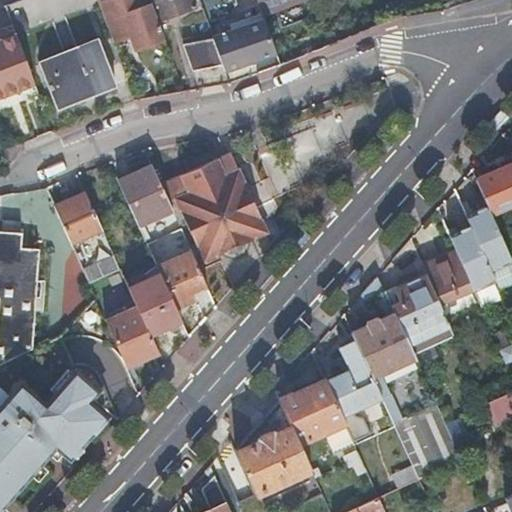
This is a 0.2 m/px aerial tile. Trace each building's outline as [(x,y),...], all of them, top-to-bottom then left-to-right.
[(22,0),(5,6),(10,21),(15,34),(16,36),(98,6),(98,4),(95,0),(22,0)] [(105,0),(95,0),(98,4),(100,4),(114,43),(132,36),(124,16),(145,9),(142,0),(110,0),(106,2),(105,0)] [(149,0),(158,22),(196,9),(192,0),(149,0)] [(0,39),(15,34),(10,21),(0,24),(0,39)] [(264,22),(212,39),(221,66),(224,66),(226,70),(276,54),(264,22)] [(0,99),(34,86),(16,36),(15,34),(0,39),(0,99)] [(221,66),(212,39),(183,46),(192,71),(221,66)] [(115,86),(97,40),(38,63),(56,110),(115,86)] [(160,145),(162,154),(172,152),(170,142),(160,145)] [(171,210),(173,213),(180,210),(203,263),(229,251),(230,252),(231,252),(230,250),(236,248),(240,246),(241,248),(242,247),(241,245),(267,234),(247,188),(240,174),(238,170),(224,176),(217,159),(160,185),(171,210)] [(491,215),(511,205),(511,164),(476,180),(487,206),(491,215)] [(160,185),(152,167),(117,182),(137,226),(171,210),(160,185)] [(64,203),(72,200),(68,193),(61,196),(64,203)] [(102,230),(85,194),(72,200),(64,203),(54,207),(71,244),(102,230)] [(487,206),(465,216),(470,227),(494,283),(495,282),(491,273),(511,264),(511,262),(510,258),(504,244),(491,215),(487,206)] [(180,230),(185,239),(188,237),(183,225),(179,228),(180,230)] [(470,227),(448,236),(473,292),(494,283),(470,227)] [(193,294),(207,288),(197,266),(185,239),(180,230),(146,244),(160,275),(177,311),(196,302),(193,294)] [(0,369),(36,352),(41,250),(24,250),(25,234),(0,233),(0,369)] [(473,292),(456,253),(422,268),(425,274),(440,306),(473,292)] [(182,322),(177,311),(160,275),(156,267),(152,270),(146,274),(145,275),(147,280),(129,289),(132,297),(135,303),(151,336),(182,322)] [(146,274),(143,271),(125,279),(129,289),(147,280),(145,275),(146,274)] [(452,334),(440,306),(425,274),(393,288),(396,296),(387,300),(411,352),(452,334)] [(383,293),(377,278),(361,296),(359,299),(378,322),(352,334),(381,398),(413,468),(419,480),(461,461),(457,452),(452,441),(411,352),(387,300),(383,293)] [(396,296),(393,288),(383,293),(387,300),(396,296)] [(159,355),(151,336),(135,303),(117,311),(119,315),(105,321),(127,368),(159,355)] [(381,398),(352,334),(339,349),(350,374),(326,384),(341,416),(352,412),(381,398)] [(511,346),(499,352),(505,365),(511,362),(511,346)] [(0,511),(0,508),(41,462),(55,446),(70,458),(93,432),(87,427),(101,412),(88,401),(97,391),(76,372),(46,406),(21,384),(0,407),(0,511)] [(341,416),(326,384),(324,382),(278,402),(299,445),(345,425),(341,416)] [(310,472),(299,445),(278,402),(235,453),(253,493),(260,490),(261,492),(263,491),(264,494),(310,472)] [(357,420),(352,412),(341,416),(345,425),(357,420)] [(471,445),(467,434),(452,441),(457,452),(471,445)] [(358,476),(366,472),(358,454),(350,457),(358,476)] [(378,499),(419,480),(413,468),(372,486),(378,499)] [(229,511),(213,478),(201,492),(209,511),(229,511)] [(383,511),(378,499),(355,509),(356,511),(383,511)]
